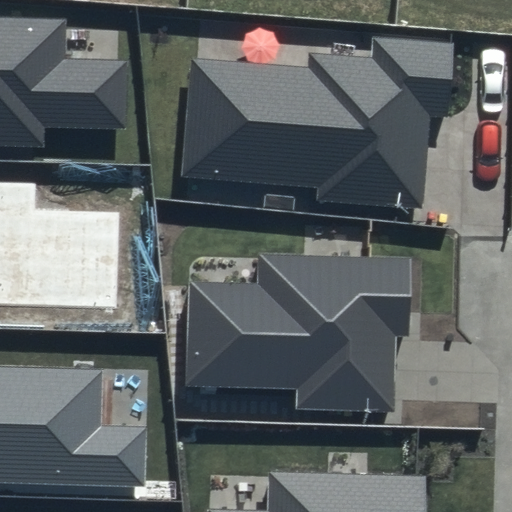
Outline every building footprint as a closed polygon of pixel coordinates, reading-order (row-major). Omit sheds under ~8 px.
[(66,17),(0,15),(0,146),(46,148),(47,128),(126,130),(128,59),(66,58),(66,17)] [(309,68),(191,58),(182,177),(321,188),(320,200),(422,209),(430,115),(448,116),(454,42),(373,36),(371,57),(310,52),(309,68)] [(34,183),(0,182),(0,302),(116,307),(120,213),(33,210),(34,183)] [(414,258),(257,253),(256,286),(190,284),(187,382),(297,386),(296,409),(395,412),(397,338),(411,338),(414,258)] [(101,369),(0,366),(0,483),(146,488),(147,426),(100,425),(101,369)] [(424,511),(426,475),(268,470),(267,510),(207,508),(207,511),(424,511)]
